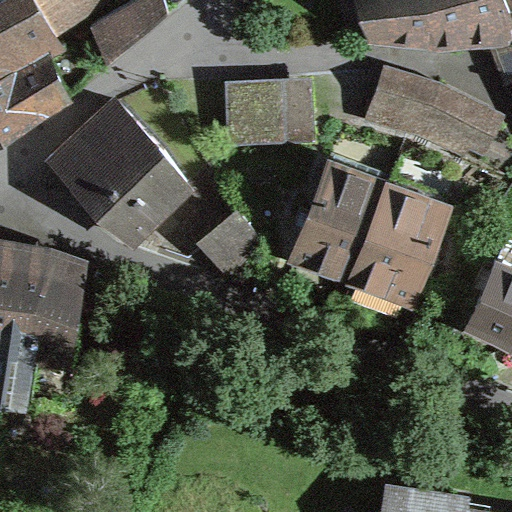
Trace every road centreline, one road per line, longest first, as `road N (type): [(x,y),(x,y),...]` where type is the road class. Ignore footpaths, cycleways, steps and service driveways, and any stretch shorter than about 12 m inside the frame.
road 1 (residential): [(0,213),(340,325),(511,403)]
road 2 (unknown): [(169,48),(256,45),(368,56),(511,87)]
road 3 (residential): [(0,167),(169,48),(217,0)]
